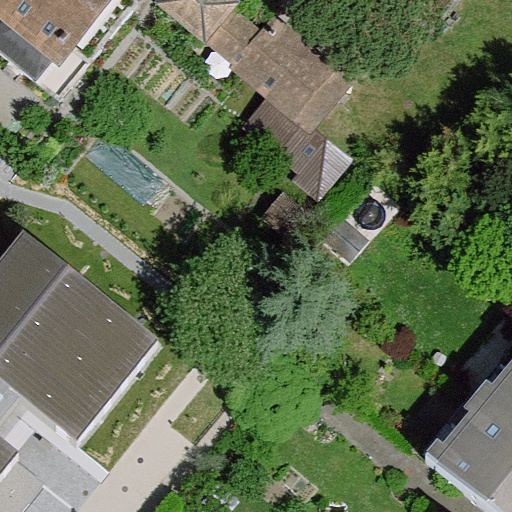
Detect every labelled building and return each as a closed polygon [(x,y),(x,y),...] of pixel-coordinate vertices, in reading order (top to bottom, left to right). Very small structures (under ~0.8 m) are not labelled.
[(0,0),(0,21),(60,71),(119,0),(0,0)] [(311,130),(345,90),(326,74),(331,68),(278,24),(264,41),(215,0),(173,0),(164,11),(274,103),(256,124),(312,171),(301,184),(319,199),(350,163),(311,130)] [(24,232),(0,262),(0,375),(23,394),(78,438),(158,339),(24,232)] [(511,511),(511,358),(481,396),(425,464),(483,511),(511,511)] [(0,422),(23,394),(0,375),(0,422)] [(0,475),(19,452),(0,436),(0,475)]
